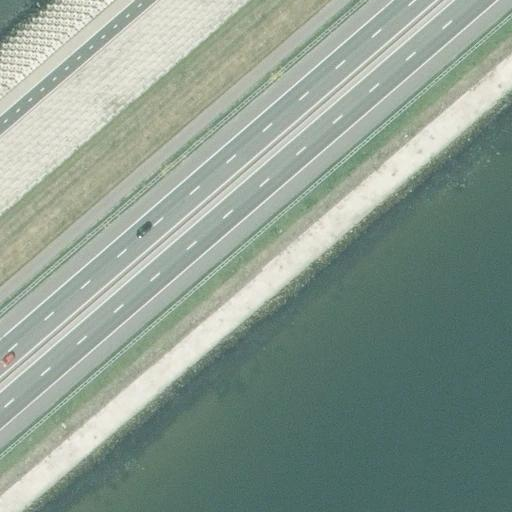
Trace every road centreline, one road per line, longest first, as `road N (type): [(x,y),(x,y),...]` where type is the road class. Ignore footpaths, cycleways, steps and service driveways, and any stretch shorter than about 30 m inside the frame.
road 1 (motorway): [(0,415),(480,0)]
road 2 (motorway): [(416,0),(0,359)]
